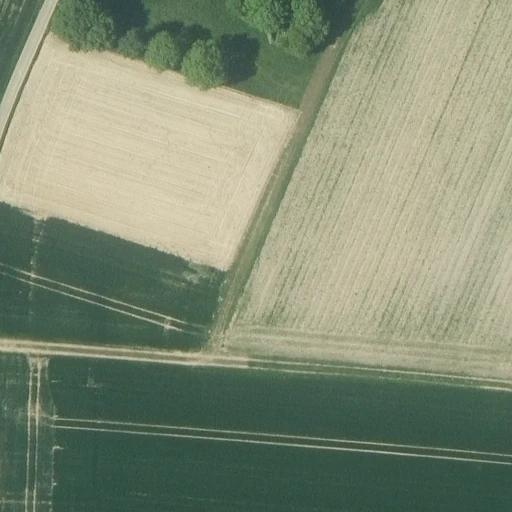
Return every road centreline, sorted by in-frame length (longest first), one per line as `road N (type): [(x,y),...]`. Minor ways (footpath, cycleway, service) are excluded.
road 1 (track): [(511,384),(0,345)]
road 2 (track): [(360,0),(318,75),(205,360)]
road 3 (track): [(0,127),(51,0)]
